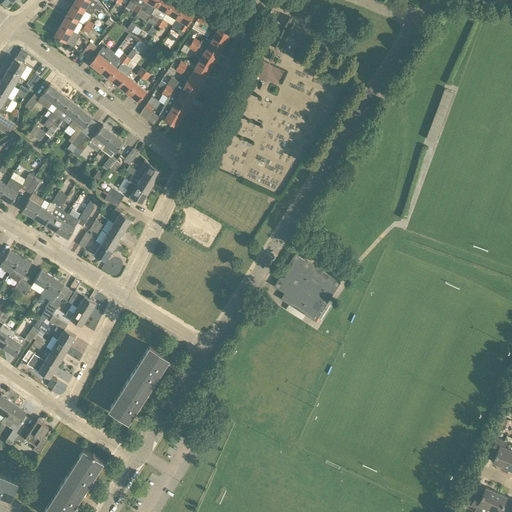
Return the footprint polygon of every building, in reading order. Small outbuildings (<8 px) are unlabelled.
[(97,3),(91,0),(74,0),(73,4),(84,10),(91,14),(94,8),(100,11),(102,7),(97,3)] [(130,0),(130,1),(141,7),(139,9),(140,9),(145,0),(130,0)] [(145,0),(140,9),(150,15),(151,14),(159,0),(145,0)] [(158,26),(162,20),(162,19),(166,13),(173,1),(171,0),(159,0),(151,14),(158,17),(154,24),(148,34),(152,36),(158,26)] [(173,1),(166,13),(176,19),(171,27),(172,28),(184,7),(173,1)] [(67,14),(78,21),(84,10),(73,4),(67,14)] [(187,25),(188,25),(195,14),(184,7),(172,28),(178,31),(177,33),(181,36),(187,25)] [(72,32),(78,21),(67,14),(60,25),(72,32)] [(215,26),(205,20),(199,16),(192,28),(208,37),(210,33),(198,26),(200,24),(212,31),(215,26)] [(90,21),(87,20),(84,25),(91,29),(94,24),(93,24),(90,21)] [(162,20),(158,26),(163,29),(167,22),(162,20)] [(131,22),(127,29),(131,31),(135,25),(131,22)] [(72,46),(77,38),(78,36),(72,32),(60,25),(54,36),(72,46)] [(91,29),(84,25),(82,29),(89,33),(91,29)] [(218,28),(212,39),(223,46),(230,35),(218,28)] [(216,58),(223,46),(212,39),(208,46),(194,38),(191,43),(198,47),(205,51),(216,58)] [(96,47),(90,42),(84,49),(80,54),(87,59),(96,47)] [(188,47),(195,51),(198,47),(191,43),(188,47)] [(99,71),(107,61),(113,54),(102,46),(97,53),(98,53),(89,63),(99,71)] [(22,48),(16,56),(23,60),(28,53),(22,48)] [(127,65),(131,59),(136,52),(132,49),(127,56),(109,79),(119,86),(127,76),(132,69),(127,65)] [(210,69),(216,58),(205,51),(198,62),(210,69)] [(113,54),(107,61),(99,71),(109,79),(127,56),(122,52),(118,57),(113,53),(113,54)] [(8,68),(20,75),(26,65),(15,58),(8,68)] [(180,60),(177,65),(184,69),(187,65),(180,60)] [(203,81),(210,69),(198,62),(191,74),(203,81)] [(181,74),(184,69),(177,65),(175,69),(174,70),(181,74)] [(141,77),(146,71),(141,67),(136,74),(141,77)] [(20,75),(8,68),(2,79),(13,86),(20,75)] [(146,71),(141,77),(145,80),(150,74),(146,71)] [(40,76),(36,73),(35,72),(27,84),(31,88),(40,76)] [(196,92),(203,81),(191,74),(184,85),(196,92)] [(128,94),(137,83),(127,76),(119,86),(128,94)] [(13,86),(2,79),(0,82),(0,92),(7,97),(13,86)] [(189,104),(196,92),(184,85),(181,91),(174,86),(173,88),(161,81),(159,86),(164,89),(171,93),(178,97),(189,104)] [(146,91),(137,83),(128,94),(138,102),(146,91)] [(42,94),(39,98),(39,99),(38,101),(48,109),(52,103),(61,92),(50,84),(42,94)] [(18,90),(25,94),(28,89),(21,85),(18,90)] [(442,87),(428,139),(437,141),(451,89),(442,87)] [(171,93),(164,89),(161,93),(168,97),(171,93)] [(25,94),(18,90),(16,94),(23,98),(25,94)] [(0,107),(5,110),(11,100),(7,97),(0,92),(0,107)] [(52,103),(58,107),(44,124),(49,128),(71,100),(61,92),(52,103)] [(39,99),(39,98),(34,95),(25,106),(31,110),(38,101),(39,99)] [(160,102),(151,96),(147,102),(144,106),(150,111),(153,107),(156,109),(160,102)] [(164,104),(171,108),(182,115),(189,104),(178,97),(171,108),(164,104)] [(71,100),(49,128),(45,133),(50,137),(64,120),(67,114),(73,119),(82,109),(71,100)] [(182,115),(171,108),(164,104),(160,112),(167,116),(164,120),(176,127),(182,115)] [(82,109),(73,119),(68,125),(75,131),(68,140),(71,143),(67,148),(72,153),(74,151),(77,147),(86,135),(81,131),(84,128),(92,117),(82,109)] [(15,124),(0,114),(0,123),(11,130),(15,124)] [(0,130),(7,135),(11,130),(0,123),(0,130)] [(41,139),(46,130),(35,123),(29,133),(41,139)] [(103,125),(91,139),(91,140),(90,141),(101,149),(105,144),(113,133),(103,125)] [(113,133),(105,144),(101,149),(110,157),(102,167),(107,171),(117,160),(112,156),(115,152),(116,152),(124,142),(113,133)] [(91,139),(86,135),(77,147),(82,151),(90,141),(91,140),(91,139)] [(133,149),(124,160),(129,165),(138,153),(133,149)] [(54,167),(56,161),(49,158),(47,164),(54,167)] [(0,171),(4,174),(8,167),(4,164),(0,169),(0,171)] [(149,164),(143,175),(154,182),(161,171),(149,164)] [(133,175),(135,170),(128,166),(125,170),(133,175)] [(99,182),(103,176),(98,172),(93,178),(99,182)] [(22,185),(11,178),(6,185),(0,195),(0,196),(11,203),(18,192),(20,188),(26,191),(34,178),(28,175),(22,185)] [(148,192),(154,182),(143,175),(136,185),(148,192)] [(33,217),(40,206),(44,200),(33,193),(40,182),(34,178),(26,191),(31,195),(22,210),(33,217)] [(129,181),(123,191),(129,196),(128,198),(133,202),(135,199),(141,203),(148,192),(136,185),(129,181)] [(107,193),(120,201),(124,195),(111,187),(107,193)] [(40,206),(33,217),(45,224),(62,196),(64,194),(59,191),(52,202),(50,201),(46,209),(40,206)] [(104,199),(115,206),(116,205),(117,206),(120,201),(107,193),(104,199)] [(56,231),(63,220),(67,213),(63,211),(64,209),(61,208),(68,196),(64,194),(62,196),(45,224),(56,231)] [(82,226),(90,213),(84,210),(77,222),(82,226)] [(131,219),(119,212),(113,223),(125,230),(131,219)] [(75,227),(63,220),(56,231),(68,238),(75,227)] [(92,225),(99,229),(102,224),(95,220),(92,225)] [(113,223),(107,233),(118,240),(125,230),(113,223)] [(99,229),(92,225),(89,229),(97,233),(99,229)] [(84,248),(92,236),(86,232),(78,245),(84,248)] [(107,233),(100,244),(112,251),(118,240),(107,233)] [(112,251),(100,244),(94,255),(105,262),(112,251)] [(2,261),(0,265),(0,267),(10,273),(13,268),(20,257),(9,250),(2,261)] [(280,299),(301,312),(315,321),(340,283),(295,254),(274,286),(284,293),(280,299)] [(13,268),(10,273),(8,276),(18,282),(14,289),(20,292),(26,282),(21,279),(31,263),(20,257),(13,268)] [(41,269),(34,281),(45,288),(53,277),(41,269)] [(39,319),(34,326),(39,329),(43,322),(46,318),(49,321),(53,315),(56,309),(62,298),(57,295),(64,283),(53,277),(45,288),(41,295),(49,300),(44,307),(45,308),(41,315),(41,316),(39,319)] [(26,282),(20,292),(26,296),(32,286),(26,282)] [(68,289),(63,298),(69,302),(74,293),(68,289)] [(77,308),(88,314),(96,303),(84,296),(77,308)] [(81,326),(88,314),(77,308),(71,304),(65,314),(56,309),(53,315),(67,324),(70,319),(81,326)] [(9,315),(4,311),(0,316),(0,322),(3,324),(9,315)] [(94,330),(100,319),(89,314),(84,325),(94,330)] [(61,334),(58,340),(69,346),(75,336),(64,329),(67,324),(53,315),(49,321),(57,325),(54,330),(61,334)] [(14,331),(3,324),(0,327),(0,345),(3,348),(11,336),(14,331)] [(33,325),(30,330),(36,334),(39,329),(34,326),(33,325)] [(33,338),(36,334),(30,330),(30,329),(24,338),(25,339),(30,342),(33,338)] [(36,334),(41,337),(44,332),(39,329),(36,334)] [(36,334),(33,338),(35,339),(35,340),(42,344),(45,340),(43,338),(41,337),(36,334)] [(22,344),(11,336),(3,348),(14,355),(22,344)] [(42,344),(35,340),(32,344),(39,349),(42,344)] [(58,340),(51,350),(62,357),(69,346),(58,340)] [(40,357),(45,360),(56,367),(62,357),(51,350),(46,346),(40,357)] [(139,362),(158,374),(169,358),(149,346),(139,362)] [(34,354),(29,350),(23,359),(28,362),(34,354)] [(56,367),(45,360),(40,357),(38,359),(33,368),(49,378),(56,367)] [(129,377),(148,390),(158,374),(139,362),(129,377)] [(138,406),(148,390),(129,377),(119,393),(138,406)] [(50,379),(46,386),(51,389),(56,382),(50,379)] [(128,421),(132,415),(138,406),(119,393),(109,409),(128,421)] [(1,395),(0,395),(0,412),(4,416),(1,421),(5,416),(13,403),(1,395)] [(13,403),(5,416),(1,421),(13,430),(8,438),(3,445),(9,448),(28,419),(23,415),(26,412),(13,403)] [(41,437),(47,429),(48,427),(43,423),(44,422),(44,420),(43,419),(41,418),(40,417),(38,418),(37,419),(30,429),(24,425),(16,438),(23,442),(26,437),(36,444),(32,449),(38,453),(47,441),(41,437)] [(502,467),(510,450),(504,447),(506,443),(496,438),(491,449),(496,452),(492,462),(502,467)] [(93,477),(94,475),(103,461),(94,456),(95,454),(93,453),(92,454),(83,449),(73,464),(93,477)] [(511,450),(510,450),(502,467),(511,470),(511,450)] [(73,464),(63,480),(83,493),(93,477),(73,464)] [(17,481),(1,474),(0,475),(0,493),(10,498),(17,481)] [(72,508),(74,506),(83,493),(63,480),(53,496),(72,508)] [(474,511),(486,511),(488,509),(496,492),(485,487),(480,497),(467,491),(462,502),(470,506),(475,509),(474,511)] [(493,511),(505,511),(507,509),(502,507),(506,497),(496,492),(488,509),(494,511),(493,511)] [(43,511),(70,511),(72,508),(53,496),(43,511)]
